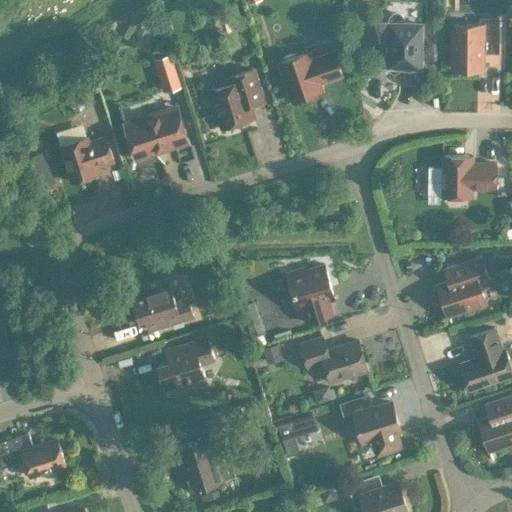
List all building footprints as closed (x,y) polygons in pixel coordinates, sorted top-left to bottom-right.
[(388,66),(388,67),(389,68),(390,68),(390,69),(392,70),(394,70),(395,70),(396,69),(397,69),(397,68),(398,67),(399,66),(399,65),(420,65),(421,21),(403,21),(403,19),(402,15),(401,13),(399,12),(396,11),(392,12),(390,13),(389,15),(388,18),(388,21),(376,20),(387,65),(388,65),(388,66)] [(452,66),(481,66),(481,50),(497,50),(498,17),(480,16),(480,22),(453,22),(452,66)] [(318,80),(341,72),(333,50),(310,57),(308,50),(278,60),(291,98),(321,88),(318,80)] [(80,51),(57,65),(61,71),(84,58),(80,51)] [(217,111),(221,125),(253,115),(250,108),(263,103),(252,67),(229,74),(230,75),(224,76),(222,80),(223,84),(210,88),(213,100),(211,100),(214,112),(217,111)] [(154,148),(186,138),(176,106),(171,108),(168,106),(159,109),(158,112),(125,122),(135,154),(141,152),(144,154),(153,151),(154,148)] [(97,171),(95,165),(113,159),(105,135),(87,140),(86,135),(59,143),(71,179),(97,171)] [(441,192),(441,194),(471,194),(472,186),(495,187),(496,161),(472,161),(472,154),(442,153),(442,164),(428,164),(427,192),(441,192)] [(488,279),(480,254),(441,266),(445,280),(437,282),(447,313),(485,301),(479,281),(488,279)] [(334,296),(324,262),(306,267),(306,265),(285,271),(297,308),(301,306),(306,320),(332,312),(327,298),(334,296)] [(148,328),(193,314),(187,296),(175,300),(168,280),(130,292),(134,306),(125,309),(129,321),(144,316),(148,328)] [(0,347),(10,344),(1,318),(0,318),(0,347)] [(477,356),(459,362),(468,387),(511,371),(511,368),(505,346),(501,348),(493,325),(469,333),(477,356)] [(323,334),(299,341),(306,366),(319,362),(324,365),(329,379),(367,367),(358,338),(327,348),(323,334)] [(200,362),(214,358),(206,335),(165,348),(168,361),(157,364),(164,388),(204,376),(200,362)] [(272,342),(272,354),(287,354),(287,343),(272,342)] [(487,415),(478,418),(488,448),(511,440),(511,392),(482,402),(487,415)] [(367,394),(341,403),(346,417),(354,415),(362,440),(372,437),(377,452),(400,445),(395,430),(399,429),(391,400),(371,406),(367,394)] [(177,443),(191,488),(221,478),(208,435),(219,432),(214,417),(189,425),(193,438),(177,443)] [(0,439),(0,466),(24,459),(29,474),(65,462),(57,436),(32,444),(28,430),(0,439)] [(372,473),(346,482),(354,507),(359,505),(364,508),(365,511),(404,511),(407,511),(397,480),(379,485),(375,483),(372,473)] [(84,511),(83,506),(63,511),(48,511),(46,502),(22,510),(22,511),(84,511)]
